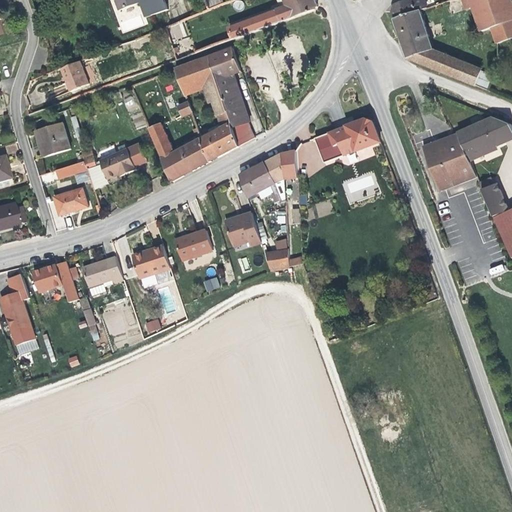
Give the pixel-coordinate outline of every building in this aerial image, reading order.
[(116,0),(121,10),(140,3),(139,0),(116,0)] [(139,0),(140,3),(143,10),(158,5),(160,12),(168,10),(164,0),(139,0)] [(202,12),(184,20),(197,54),(231,41),(316,10),(318,6),(315,0),(286,0),(288,7),(281,9),(234,27),(231,28),(227,18),(231,16),(245,12),(242,2),(245,1),(244,0),(233,0),(224,3),(202,12)] [(285,0),(277,0),(281,9),(288,7),(286,0),(285,0)] [(427,8),(424,0),(411,0),(396,5),(392,11),(395,19),(421,10),(427,8)] [(511,21),(511,5),(510,0),(451,0),(452,3),(461,0),(462,0),(464,4),(468,3),(469,8),(474,7),(482,31),(493,28),(511,21)] [(158,5),(143,10),(146,18),(160,12),(158,5)] [(421,10),(395,19),(408,59),(476,85),(481,70),(434,50),(427,28),(432,27),(431,23),(426,25),(421,10)] [(498,44),(511,39),(511,21),(493,28),(498,44)] [(174,40),(186,35),(181,22),(169,27),(174,40)] [(234,49),(210,58),(218,80),(224,98),(228,112),(232,123),(240,146),(255,138),(250,122),(234,74),(241,71),(234,49)] [(210,58),(176,70),(185,92),(205,85),(218,80),(210,58)] [(83,69),(80,62),(62,69),(72,92),(90,86),(89,84),(83,69)] [(89,66),(83,69),(89,84),(95,82),(89,66)] [(476,85),(489,90),(494,75),(481,70),(476,85)] [(218,80),(205,85),(206,89),(211,103),(214,102),(224,98),(218,80)] [(205,85),(185,92),(187,97),(206,89),(205,85)] [(228,112),(224,98),(214,102),(218,116),(228,112)] [(192,113),(189,103),(180,107),(183,116),(192,113)] [(232,123),(228,112),(218,116),(217,116),(221,129),(232,123)] [(511,127),(511,124),(494,118),(458,133),(469,157),(478,154),(480,158),(483,157),(481,152),(497,145),(511,139),(511,127)] [(325,163),(381,142),(374,123),(368,119),(316,138),(325,163)] [(63,123),(37,131),(45,157),(71,149),(63,123)] [(219,158),(240,146),(232,123),(221,129),(210,135),(219,158)] [(163,124),(150,130),(163,159),(175,153),(163,124)] [(456,134),(424,147),(441,192),(477,177),(471,162),(469,157),(458,133),(456,134)] [(202,139),(211,162),(219,158),(210,135),(202,139)] [(189,163),(192,172),(211,162),(202,139),(199,141),(196,143),(194,140),(190,142),(192,145),(183,149),(189,163)] [(499,150),(497,145),(481,152),(483,157),(499,150)] [(94,158),(85,160),(85,161),(88,170),(93,187),(110,182),(109,179),(122,174),(125,172),(126,175),(138,170),(129,149),(101,161),(103,165),(97,166),(94,158)] [(163,159),(173,182),(192,172),(189,163),(183,149),(175,153),(163,159)] [(285,180),(298,178),(297,151),(281,154),(265,163),(276,185),(278,191),(281,199),(281,200),(282,202),(286,201),(285,180)] [(469,157),(471,162),(480,158),(478,154),(469,157)] [(4,156),(0,156),(0,187),(8,185),(6,178),(8,178),(4,165),(6,165),(4,156)] [(85,161),(58,170),(61,179),(88,170),(85,161)] [(259,201),(271,195),(278,191),(276,185),(265,163),(250,171),(257,194),(259,201)] [(250,171),(241,175),(248,198),(257,194),(250,171)] [(492,178),(480,184),(494,217),(509,210),(498,183),(494,185),(492,178)] [(84,188),(56,197),(61,215),(90,207),(84,188)] [(274,203),(281,200),(281,199),(278,191),(271,195),(274,203)] [(314,204),(318,217),(333,213),(329,200),(314,204)] [(14,202),(0,206),(0,227),(19,223),(19,221),(15,207),(14,202)] [(21,205),(15,207),(19,221),(24,219),(21,205)] [(511,208),(509,210),(494,217),(511,258),(511,257),(511,208)] [(252,246),(263,243),(253,213),(226,221),(234,247),(251,241),(252,246)] [(214,251),(208,231),(177,241),(184,261),(214,251)] [(271,271),(291,267),(290,259),(290,251),(287,251),(286,242),(276,243),(275,246),(275,254),(267,256),(271,271)] [(141,278),(172,269),(164,246),(134,256),(141,278)] [(301,264),(303,263),(303,256),(290,259),(291,267),(301,264)] [(115,284),(125,281),(117,257),(84,267),(91,288),(113,281),(115,284)] [(241,271),(249,269),(246,257),(239,258),(241,271)] [(70,268),(68,262),(35,272),(41,293),(66,285),(72,303),(81,301),(74,280),(70,268)] [(492,277),(506,270),(502,263),(488,270),(492,277)] [(76,267),(70,268),(74,280),(80,278),(76,267)] [(30,298),(23,274),(8,279),(13,294),(1,298),(17,345),(36,339),(23,301),(30,298)] [(206,291),(219,289),(217,278),(204,280),(206,291)] [(90,326),(95,325),(97,324),(92,309),(85,311),(90,326)] [(148,333),(161,329),(158,318),(145,323),(148,333)] [(52,364),(55,362),(46,335),(43,336),(52,364)] [(39,349),(36,339),(17,345),(21,355),(39,349)] [(80,365),(78,358),(70,360),(73,367),(80,365)]
